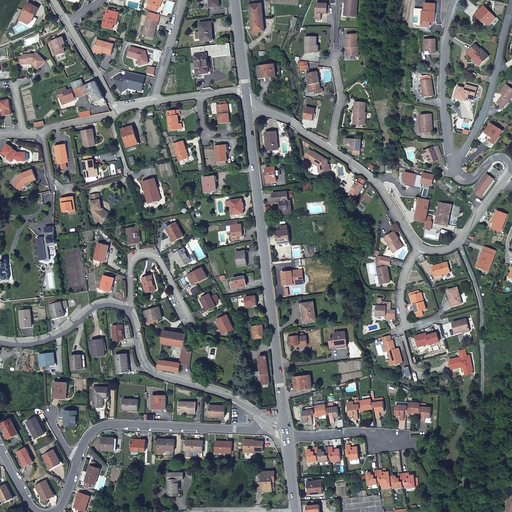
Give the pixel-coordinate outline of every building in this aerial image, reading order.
[(356,17),(357,0),(345,0),(345,8),(346,8),(346,16),(356,17)] [(316,3),(316,18),(321,19),(321,13),(327,13),(327,4),(316,3)] [(39,9),(28,4),(21,17),(32,22),(39,9)] [(262,4),(249,5),(251,33),(264,32),(262,4)] [(425,4),(424,11),(424,22),(425,22),(425,26),(430,26),(430,22),(434,22),(434,4),(425,4)] [(475,14),(481,20),(482,19),(488,25),(496,18),(483,6),(475,14)] [(112,30),(113,25),(114,21),(116,21),(118,12),(115,12),(108,10),(107,10),(105,18),(104,18),(102,27),(112,30)] [(158,22),(146,19),(143,35),(153,38),(156,26),(157,26),(158,22)] [(482,19),(481,20),(480,21),(487,27),(488,25),(482,19)] [(201,42),(211,41),(210,33),(212,33),(211,23),(199,24),(200,32),(200,39),(201,42)] [(345,38),(346,47),(348,47),(348,50),(346,50),(346,54),(350,54),(351,56),(359,55),(358,46),(357,46),(356,38),(358,38),(357,34),(346,34),(346,38),(345,38)] [(424,35),(425,51),(430,51),(430,53),(436,53),(435,40),(429,40),(428,35),(424,35)] [(63,44),(64,44),(62,37),(50,42),(53,47),(55,56),(66,52),(64,47),(63,44)] [(305,52),(316,52),(316,46),(316,37),(306,37),(305,52)] [(102,51),(102,52),(111,55),(114,44),(96,40),(94,49),(102,51)] [(467,53),(473,58),(474,57),(480,64),(488,56),(481,49),(480,50),(475,45),(467,53)] [(144,51),(130,47),(128,57),(138,59),(139,66),(149,64),(147,55),(145,55),(144,51)] [(45,61),(36,52),(33,54),(21,54),(21,57),(21,62),(21,64),(29,64),(28,63),(31,63),(37,69),(45,61)] [(209,73),(207,54),(195,56),(196,63),(196,70),(197,75),(209,73)] [(474,57),(473,58),(472,59),(478,66),(480,64),(474,57)] [(274,65),(257,67),(258,77),(266,76),(266,78),(276,76),(274,65)] [(306,85),(308,94),(314,92),(315,95),(321,93),(323,92),(322,89),(320,88),(316,72),(310,73),(310,70),(306,71),(309,85),(306,85)] [(119,75),(113,80),(121,93),(128,89),(130,87),(136,89),(136,90),(142,92),(143,84),(140,83),(141,76),(129,73),(128,77),(123,80),(121,79),(119,75)] [(433,96),(430,79),(421,80),(424,98),(433,96)] [(81,80),(71,84),(74,90),(82,88),(85,95),(91,93),(97,103),(104,100),(96,82),(84,87),(81,80)] [(511,94),(511,90),(504,84),(498,93),(502,95),(502,97),(497,103),(502,108),(511,94)] [(476,88),(468,86),(468,89),(464,88),(457,86),(455,97),(466,100),(466,97),(474,99),(476,88)] [(72,91),(71,89),(67,91),(66,87),(58,90),(62,103),(70,100),(70,101),(75,100),(75,99),(85,95),(82,88),(74,90),(72,91)] [(0,116),(12,114),(9,100),(0,101),(0,116)] [(106,104),(104,100),(97,103),(99,108),(106,104)] [(219,105),(218,105),(219,114),(217,114),(218,123),(229,122),(227,104),(226,104),(226,101),(219,102),(219,105)] [(355,102),(354,113),(357,114),(356,124),(365,125),(366,102),(355,102)] [(314,109),(306,107),(304,119),(312,121),(314,109)] [(169,130),(179,129),(179,124),(178,116),(179,116),(179,110),(167,111),(169,130)] [(432,132),(431,117),(431,115),(420,116),(422,133),(432,132)] [(490,122),(487,125),(481,135),(493,143),(497,136),(501,130),(490,122)] [(127,148),(138,144),(133,127),(121,130),(127,148)] [(84,147),(93,146),(93,142),(95,142),(93,129),(81,131),(84,147)] [(276,132),(265,133),(266,146),(268,145),(268,151),(278,149),(276,132)] [(490,147),(493,143),(481,135),(478,139),(490,147)] [(361,140),(347,139),(346,144),(352,145),(351,151),(361,151),(361,140)] [(189,158),(187,152),(185,153),(184,150),(186,150),(183,141),(173,145),(179,161),(189,158)] [(17,153),(6,145),(0,154),(7,159),(7,160),(11,162),(13,160),(17,161),(24,162),(24,154),(17,153)] [(57,164),(66,163),(66,159),(68,159),(66,145),(55,147),(57,164)] [(215,146),(217,162),(225,161),(227,161),(226,152),(225,145),(215,146)] [(437,146),(422,152),(423,157),(427,156),(430,163),(442,158),(437,146)] [(317,170),(327,168),(325,163),(324,158),(311,150),(306,148),(302,154),(316,164),(317,170)] [(93,161),(83,162),(85,178),(98,177),(97,170),(95,170),(93,161)] [(492,166),(488,172),(494,177),(498,171),(492,166)] [(275,167),(265,168),(267,183),(276,182),(275,167)] [(25,184),(35,180),(32,170),(21,174),(22,176),(18,178),(12,184),(19,191),(25,184)] [(421,189),(422,187),(406,184),(404,180),(405,173),(401,172),(399,181),(402,187),(406,185),(421,189)] [(423,177),(405,173),(404,180),(406,184),(422,187),(422,184),(431,186),(434,175),(423,173),(423,177)] [(486,175),(476,190),(482,194),(493,179),(486,175)] [(215,190),(214,177),(203,178),(205,193),(212,192),(212,190),(215,190)] [(157,188),(155,179),(143,183),(146,196),(147,195),(148,198),(146,198),(148,204),(159,200),(156,188),(157,188)] [(351,191),(358,195),(363,186),(358,182),(356,185),(355,185),(351,191)] [(292,213),(290,202),(288,202),(287,192),(272,194),(274,204),(280,203),(281,214),(292,213)] [(99,194),(89,195),(91,211),(94,211),(95,214),(92,217),(101,223),(107,214),(101,209),(100,205),(99,194)] [(63,213),(69,212),(73,211),(72,203),(75,203),(74,197),(61,199),(63,213)] [(419,198),(415,220),(425,222),(426,221),(426,217),(428,205),(429,201),(419,198)] [(241,199),(230,201),(231,215),(243,214),(241,199)] [(439,202),(436,223),(435,223),(448,226),(449,219),(451,206),(439,202)] [(497,211),(493,221),(494,221),(491,228),(500,232),(507,215),(497,211)] [(243,237),(241,224),(238,225),(237,220),(226,221),(227,226),(231,225),(232,240),(238,240),(238,237),(243,237)] [(431,230),(432,222),(430,222),(426,221),(425,222),(424,229),(431,230)] [(184,237),(176,223),(166,228),(174,242),(184,237)] [(281,231),(277,231),(278,244),(289,243),(287,230),(286,225),(280,226),(281,231)] [(54,236),(54,227),(45,228),(46,238),(40,238),(41,247),(55,245),(55,244),(54,236)] [(140,243),(139,228),(127,229),(128,244),(140,243)] [(394,253),(401,248),(396,240),(398,239),(394,232),(385,238),(394,253)] [(109,246),(98,243),(94,259),(105,262),(109,246)] [(182,249),(180,245),(171,250),(180,267),(191,262),(183,249),(182,249)] [(483,247),(479,259),(481,260),(478,268),(488,272),(495,251),(483,247)] [(245,251),(235,252),(237,267),(247,266),(245,251)] [(391,259),(381,257),(380,263),(376,263),(379,278),(380,282),(380,284),(389,282),(386,265),(389,266),(391,259)] [(0,281),(9,281),(6,260),(0,261),(1,263),(0,263),(0,281)] [(433,267),(435,277),(442,275),(450,273),(448,264),(433,267)] [(202,268),(189,275),(191,279),(190,280),(193,285),(207,278),(202,268)] [(281,273),(283,286),(293,285),(291,271),(281,273)] [(107,277),(103,276),(100,289),(111,292),(114,279),(110,278),(111,276),(107,275),(107,277)] [(152,275),(141,278),(146,293),(156,291),(152,275)] [(244,277),(232,279),(233,283),(231,283),(232,289),(245,286),(244,282),(245,282),(244,277)] [(447,290),(449,300),(450,299),(452,306),(462,303),(457,287),(447,290)] [(415,294),(414,292),(410,293),(415,313),(426,310),(424,302),(422,302),(420,293),(419,293),(415,294)] [(209,294),(200,299),(207,311),(216,306),(218,304),(216,301),(219,300),(215,295),(211,297),(209,294)] [(255,296),(245,297),(246,308),(252,307),(252,306),(256,305),(255,296)] [(376,316),(385,316),(385,318),(389,319),(390,303),(383,302),(383,306),(381,306),(381,299),(377,299),(376,316)] [(57,300),(51,302),(50,302),(53,317),(58,316),(59,317),(65,316),(63,308),(61,302),(58,303),(57,300)] [(313,302),(304,303),(305,311),(302,312),(304,323),(316,321),(313,302)] [(159,307),(143,311),(146,322),(162,318),(159,307)] [(21,311),(22,327),(26,327),(32,327),(30,310),(28,311),(28,308),(20,309),(21,311)] [(227,315),(216,320),(223,335),(233,330),(227,315)] [(456,334),(463,332),(470,330),(467,319),(453,323),(456,334)] [(114,340),(124,339),(123,331),(123,325),(113,326),(114,340)] [(123,331),(124,339),(132,339),(129,325),(123,325),(123,331)] [(251,327),(253,338),(257,337),(258,339),(263,338),(262,332),(263,332),(262,325),(251,327)] [(164,331),(162,344),(183,347),(184,347),(186,335),(164,331)] [(331,349),(335,348),(340,347),(340,344),(346,343),(345,332),(334,333),(334,338),(329,339),(331,349)] [(426,335),(416,338),(418,347),(439,342),(436,333),(426,336),(426,335)] [(290,346),(294,345),(299,345),(300,346),(307,346),(306,336),(289,338),(290,346)] [(391,341),(390,336),(383,338),(387,352),(389,352),(391,359),(389,360),(391,366),(404,363),(400,348),(396,349),(394,340),(391,341)] [(105,355),(105,350),(104,350),(102,340),(88,341),(89,349),(93,349),(94,357),(105,355)] [(183,347),(180,364),(180,365),(189,366),(191,352),(186,351),(187,348),(184,347),(183,347)] [(459,358),(448,360),(451,370),(457,368),(457,366),(461,365),(461,367),(463,367),(464,371),(466,371),(467,375),(473,373),(469,355),(466,356),(464,349),(458,351),(459,358)] [(54,353),(39,355),(41,367),(55,365),(54,353)] [(116,356),(118,372),(129,371),(127,354),(116,356)] [(81,355),(70,356),(72,371),(83,369),(81,355)] [(258,366),(258,371),(260,376),(260,382),(261,381),(262,385),(269,384),(266,356),(259,357),(260,366),(258,366)] [(159,357),(158,368),(157,369),(179,372),(180,365),(180,364),(163,361),(162,358),(159,357)] [(311,388),(310,376),(293,378),(295,390),(311,388)] [(53,398),(64,399),(65,394),(67,394),(67,383),(54,382),(53,398)] [(108,388),(94,387),(93,406),(103,407),(104,397),(108,398),(108,388)] [(124,399),(123,410),(138,411),(139,396),(134,396),(134,400),(124,399)] [(152,396),(152,407),(161,407),(161,409),(166,409),(166,396),(152,396)] [(364,410),(373,409),(372,408),(371,400),(371,399),(362,400),(362,402),(359,403),(360,410),(360,412),(364,411),(364,410)] [(371,400),(372,408),(375,408),(376,418),(380,417),(379,412),(385,411),(383,401),(374,402),(374,400),(371,400)] [(318,415),(327,414),(326,405),(324,405),(324,401),(316,402),(317,406),(317,408),(313,409),(314,410),(314,415),(315,417),(318,417),(318,415)] [(357,410),(360,410),(359,403),(359,402),(354,402),(354,401),(347,402),(349,416),(354,415),(355,420),(359,419),(357,410)] [(196,403),(179,402),(179,411),(188,412),(188,414),(196,414),(196,403)] [(410,412),(420,413),(420,412),(420,407),(420,403),(411,402),(411,404),(408,404),(408,406),(407,411),(407,413),(410,413),(410,412)] [(326,405),(327,414),(329,413),(331,423),(334,422),(334,417),(339,417),(338,407),(333,408),(333,403),(328,403),(328,405),(326,405)] [(420,407),(420,412),(422,412),(421,421),(430,422),(432,404),(420,403),(420,407)] [(405,411),(407,411),(408,406),(405,406),(396,405),(395,415),(400,415),(400,420),(404,420),(405,411)] [(225,407),(209,406),(209,417),(225,418),(225,407)] [(312,415),(314,415),(314,410),(311,410),(302,411),(303,421),(308,421),(309,425),(313,425),(312,415)] [(77,411),(65,411),(64,425),(76,425),(77,411)] [(35,439),(43,434),(39,426),(41,425),(36,417),(27,423),(35,439)] [(11,419),(1,424),(9,439),(19,434),(11,419)] [(102,438),(101,450),(114,451),(115,439),(102,438)] [(132,440),(132,451),(145,451),(145,440),(140,440),(140,441),(132,440)] [(158,453),(164,453),(164,451),(174,451),(174,440),(164,440),(164,442),(158,442),(158,453)] [(203,441),(186,440),(186,452),(202,453),(203,441)] [(263,442),(254,441),(254,443),(244,442),(244,452),(254,453),(254,451),(263,452),(263,442)] [(227,443),(216,443),(215,452),(231,453),(232,442),(227,442),(227,443)] [(350,445),(346,445),(347,456),(349,456),(349,460),(350,460),(350,462),(351,463),(359,462),(359,461),(358,447),(351,447),(350,445)] [(318,450),(317,447),(313,448),(314,452),(311,452),(311,449),(306,450),(308,462),(319,461),(318,450)] [(330,461),(328,447),(324,448),(324,452),(322,452),(322,449),(318,450),(319,461),(319,462),(328,461),(330,461)] [(332,447),(328,447),(330,461),(330,462),(341,461),(340,449),(335,449),(335,452),(333,452),(332,447)] [(26,448),(17,452),(25,466),(34,462),(26,448)] [(55,450),(43,456),(50,469),(61,463),(55,450)] [(91,461),(90,466),(85,481),(95,484),(100,469),(96,468),(97,463),(91,461)] [(378,471),(379,482),(380,482),(381,485),(382,485),(390,484),(389,472),(382,473),(382,470),(378,471)] [(377,482),(379,482),(378,471),(373,471),(374,475),(372,475),(371,473),(367,473),(368,485),(378,484),(377,482)] [(274,472),(261,472),(261,479),(262,492),(272,491),(272,488),(272,481),(274,481),(274,472)] [(168,474),(168,489),(168,496),(179,495),(179,480),(184,480),(184,473),(168,474)] [(404,485),(402,474),(398,475),(399,478),(397,478),(396,476),(392,477),(393,489),(403,488),(403,485),(404,485)] [(406,474),(402,474),(404,485),(405,485),(406,488),(415,487),(414,478),(414,475),(409,476),(410,478),(407,479),(406,474)] [(307,479),(308,494),(322,493),(321,481),(311,482),(311,479),(307,479)] [(46,480),(36,486),(44,502),(55,496),(46,480)] [(6,484),(0,487),(0,495),(4,503),(13,498),(6,484)] [(90,497),(79,493),(74,508),(85,511),(90,497)]
